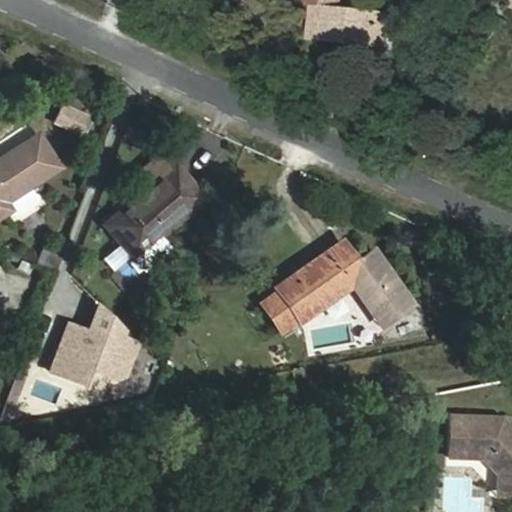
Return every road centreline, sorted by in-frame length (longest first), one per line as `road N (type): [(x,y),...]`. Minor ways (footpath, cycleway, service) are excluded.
road 1 (residential): [(511,224),(24,0)]
road 2 (track): [(511,346),(0,447)]
